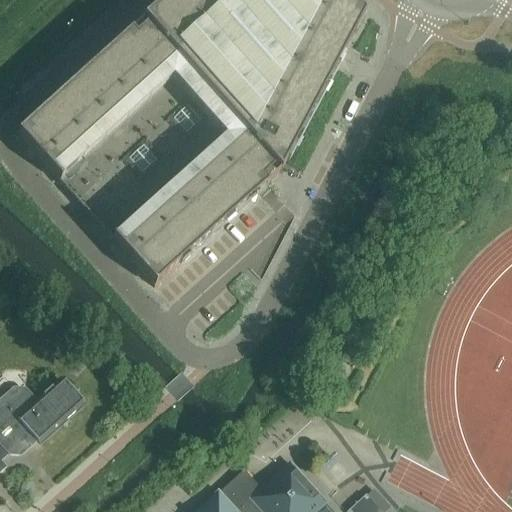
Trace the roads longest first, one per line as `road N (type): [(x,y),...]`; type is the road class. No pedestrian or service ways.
road 1 (residential): [(154,0),(8,129),(6,156),(200,364),(225,362),(255,338),(427,6)]
road 2 (unknown): [(179,511),(218,480),(257,467),(282,440)]
